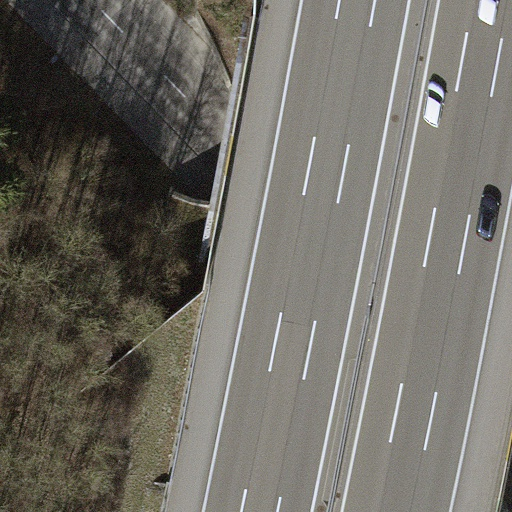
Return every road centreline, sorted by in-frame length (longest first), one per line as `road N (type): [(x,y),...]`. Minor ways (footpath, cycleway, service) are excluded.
road 1 (tertiary): [(92,0),(511,436)]
road 2 (motorway): [(356,0),(258,511)]
road 3 (motorway): [(397,511),(494,0)]
